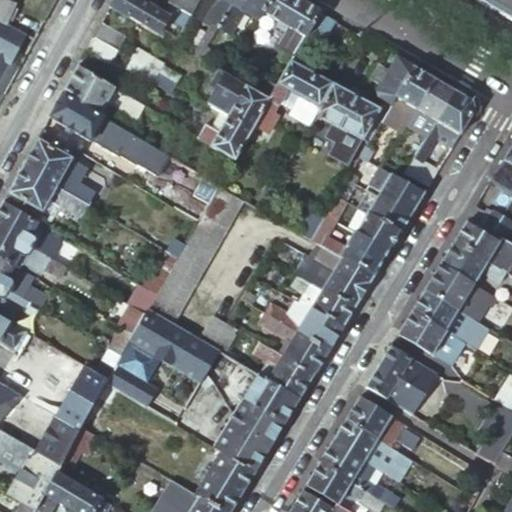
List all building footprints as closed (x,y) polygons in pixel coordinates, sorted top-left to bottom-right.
[(10,0),(0,0),(0,20),(5,23),(16,3),(10,0)] [(142,0),(115,0),(111,8),(141,26),(151,6),(142,0)] [(168,0),(167,3),(175,8),(190,17),(196,4),(198,0),(168,0)] [(234,0),(198,0),(196,4),(210,13),(206,20),(211,24),(219,28),(234,0)] [(234,0),(219,28),(225,31),(230,34),(244,11),(257,19),(259,20),(264,12),(270,0),(234,0)] [(322,13),(298,0),(270,0),(264,12),(297,32),(286,51),(296,57),(307,39),(322,13)] [(511,0),(474,0),(483,5),(511,22),(511,0)] [(141,26),(156,35),(167,16),(151,6),(141,26)] [(175,8),(159,36),(175,45),(190,17),(175,8)] [(335,21),(322,13),(307,39),(319,47),(335,21)] [(5,23),(0,20),(0,91),(5,95),(35,40),(5,23)] [(102,23),(94,38),(116,51),(125,36),(102,23)] [(211,24),(193,56),(201,60),(204,55),(219,28),(211,24)] [(225,31),(219,28),(204,55),(209,58),(225,31)] [(94,38),(86,52),(109,65),(116,51),(94,38)] [(332,84),(331,84),(320,105),(315,114),(368,144),(381,120),(384,115),(412,66),(388,52),(380,67),(378,66),(370,79),(380,85),(376,91),(378,98),(382,100),(377,109),(332,84)] [(139,64),(177,86),(182,78),(144,56),(139,64)] [(139,64),(136,62),(130,72),(152,84),(154,82),(174,93),(177,86),(139,64)] [(293,62),(271,101),(261,118),(270,123),(290,88),(320,105),(331,84),(293,62)] [(434,79),(412,66),(384,115),(381,120),(402,133),(406,127),(416,109),(434,79)] [(78,67),(64,94),(100,116),(108,104),(138,122),(147,108),(78,67)] [(454,91),(434,79),(416,109),(406,127),(420,135),(412,149),(415,150),(412,155),(415,157),(454,91)] [(229,116),(254,131),(261,118),(271,101),(246,87),(229,116)] [(405,174),(429,189),(436,176),(422,167),(439,140),(453,149),(476,112),(472,101),(454,91),(415,157),(405,174)] [(100,116),(64,94),(50,118),(92,142),(97,133),(141,159),(143,155),(162,166),(168,156),(100,116)] [(223,113),(216,109),(207,124),(213,128),(223,113)] [(198,138),(236,161),(254,131),(229,116),(223,113),(213,128),(207,124),(198,138)] [(174,124),(164,118),(154,134),(164,140),(174,124)] [(73,160),(78,151),(43,131),(38,140),(73,160)] [(371,153),(386,162),(394,147),(380,138),(371,153)] [(38,140),(23,168),(89,207),(96,194),(81,185),(89,171),(73,160),(38,140)] [(511,146),(491,181),(511,193),(511,146)] [(114,157),(107,169),(122,178),(129,166),(114,157)] [(369,162),(361,157),(348,179),(356,183),(369,162)] [(23,168),(3,204),(35,223),(40,213),(42,214),(50,200),(82,219),(89,207),(23,168)] [(413,215),(426,194),(381,168),(371,184),(382,190),(379,196),(413,215)] [(185,198),(207,211),(221,188),(198,174),(185,198)] [(356,183),(348,179),(339,196),(348,201),(358,184),(356,183)] [(180,259),(159,295),(150,310),(174,324),(245,200),(222,186),(221,188),(207,211),(205,216),(200,224),(180,259)] [(151,195),(200,224),(205,216),(156,187),(151,195)] [(348,201),(339,196),(330,212),(339,217),(348,201)] [(401,234),(413,215),(379,196),(368,214),(401,234)] [(3,204),(0,209),(0,229),(62,266),(66,260),(55,253),(56,251),(31,236),(38,224),(35,223),(3,204)] [(475,207),(468,218),(503,239),(505,236),(495,230),(490,226),(494,219),(490,217),(483,212),(475,207)] [(490,226),(495,230),(502,218),(503,217),(493,211),(492,213),(490,217),(494,219),(490,226)] [(314,240),(324,246),(344,258),(376,277),(390,253),(357,232),(355,235),(353,234),(344,250),(326,239),(337,220),(339,217),(330,212),(314,240)] [(390,253),(401,234),(368,214),(357,232),(390,253)] [(511,223),(502,218),(495,230),(505,236),(511,224),(511,223)] [(465,223),(452,244),(504,276),(506,272),(501,269),(504,264),(490,256),(498,243),(465,223)] [(0,229),(0,260),(16,270),(21,273),(25,266),(39,274),(43,267),(46,269),(45,272),(61,281),(68,270),(62,266),(0,229)] [(326,272),(313,264),(275,243),(267,257),(298,276),(303,279),(308,272),(313,275),(314,273),(322,278),(326,272)] [(452,244),(439,266),(472,286),(479,274),(492,283),(495,278),(501,281),(504,276),(452,244)] [(167,252),(172,255),(176,248),(171,245),(167,252)] [(344,258),(324,246),(313,264),(326,272),(327,270),(334,274),(344,258)] [(168,261),(172,255),(167,252),(163,258),(168,261)] [(376,277),(344,258),(334,274),(327,270),(326,272),(322,278),(314,273),(313,275),(308,272),(303,279),(355,311),(376,277)] [(0,260),(0,288),(37,310),(43,299),(29,291),(35,281),(21,273),(16,270),(0,260)] [(439,266),(424,291),(457,312),(472,321),(476,315),(471,312),(474,307),(463,301),(472,286),(439,266)] [(310,309),(344,330),(355,311),(303,279),(298,276),(292,286),(305,294),(299,302),(310,309)] [(0,288),(0,300),(35,321),(40,312),(37,310),(0,288)] [(424,291),(411,312),(463,344),(466,339),(462,336),(463,334),(449,325),(457,312),(424,291)] [(121,330),(135,338),(147,316),(122,301),(113,317),(124,324),(121,330)] [(268,309),(265,314),(329,353),(344,330),(310,309),(302,323),(274,306),(271,312),(268,309)] [(147,316),(135,338),(133,341),(211,389),(220,376),(229,382),(221,395),(211,412),(229,423),(214,448),(221,453),(256,474),(286,424),(244,399),(258,375),(256,374),(246,368),(224,354),(200,340),(174,324),(150,310),(147,316)] [(463,344),(411,312),(401,328),(396,336),(430,357),(431,355),(448,365),(450,367),(463,345),(463,344)] [(466,339),(463,344),(463,345),(466,347),(474,352),(488,330),(472,321),(457,312),(449,325),(463,334),(462,336),(466,339)] [(282,355),(315,376),(329,353),(265,314),(262,318),(266,320),(264,324),(290,341),(282,355)] [(215,315),(200,340),(224,354),(239,330),(227,322),(215,315)] [(0,318),(0,342),(16,351),(0,379),(0,430),(21,443),(26,446),(61,467),(70,451),(84,427),(88,419),(109,384),(0,318)] [(256,374),(258,375),(300,401),(315,376),(282,355),(248,335),(242,345),(243,349),(253,355),(263,362),(256,374)] [(122,360),(109,384),(121,391),(214,448),(229,423),(211,412),(221,395),(211,389),(133,341),(122,360)] [(389,347),(364,388),(401,410),(411,416),(435,377),(436,376),(428,371),(389,347)] [(253,355),(246,368),(256,374),(263,362),(253,355)] [(300,401),(258,375),(244,399),(286,424),(300,401)] [(220,376),(211,389),(221,395),(229,382),(220,376)] [(121,391),(109,384),(88,419),(98,425),(108,408),(110,409),(121,391)] [(511,396),(503,392),(495,406),(502,410),(507,413),(511,416),(511,396)] [(406,427),(358,398),(345,420),(393,450),(406,427)] [(511,434),(511,416),(507,413),(502,410),(474,455),(487,463),(492,466),(495,462),(499,456),(510,438),(511,434)] [(345,420),(331,442),(362,461),(369,450),(387,462),(394,451),(393,450),(345,420)] [(84,427),(70,451),(86,460),(99,437),(84,427)] [(331,442),(318,464),(381,502),(390,508),(396,498),(373,484),(380,472),(362,461),(331,442)] [(2,491),(15,500),(36,511),(58,473),(61,467),(26,446),(21,452),(32,458),(13,490),(5,486),(2,491)] [(70,451),(61,467),(58,473),(73,482),(86,460),(70,451)] [(195,495),(221,511),(232,511),(256,474),(221,453),(195,495)] [(511,463),(499,456),(495,462),(492,466),(503,473),(511,479),(511,463)] [(318,464),(304,486),(347,511),(355,499),(375,511),(381,502),(318,464)] [(58,473),(36,511),(35,511),(49,511),(55,502),(71,511),(109,511),(113,507),(113,506),(73,482),(58,473)] [(221,511),(195,495),(178,485),(170,498),(191,511),(221,511)] [(347,511),(304,486),(289,511),(291,511),(347,511)] [(15,500),(7,511),(35,511),(36,511),(15,500)]
